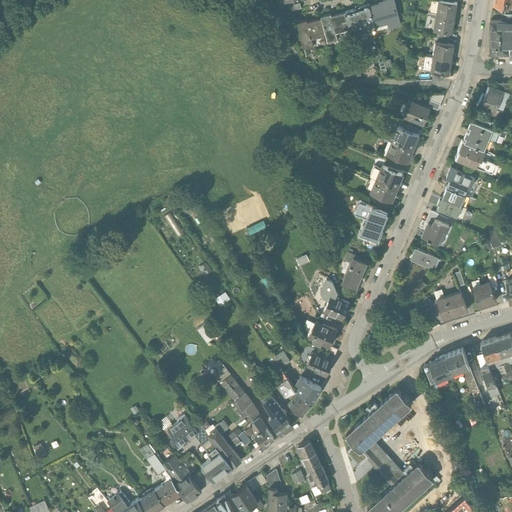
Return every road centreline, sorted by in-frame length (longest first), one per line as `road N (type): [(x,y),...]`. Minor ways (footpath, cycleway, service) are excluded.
road 1 (residential): [(468,65),(356,336),(354,349),(374,384)]
road 2 (residential): [(319,417),(179,511)]
road 3 (residential): [(511,317),(437,345),(374,384)]
